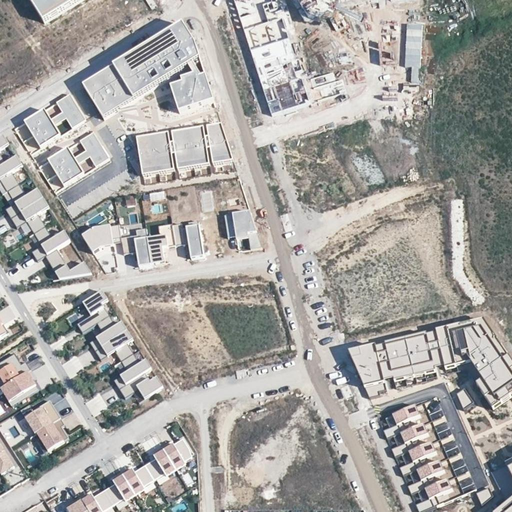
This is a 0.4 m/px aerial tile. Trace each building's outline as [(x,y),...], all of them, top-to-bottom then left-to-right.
[(29,0),(45,25),(85,0),(29,0)] [(233,0),(272,117),(310,105),(302,80),(298,82),(296,75),(302,73),(299,63),(296,64),(282,21),(278,22),(276,16),(283,13),(280,2),(284,0),(296,0),(310,21),(333,7),(332,4),(348,0),(233,0)] [(179,116),(215,106),(196,49),(183,28),(84,89),(105,122),(190,70),(195,79),(182,83),(183,87),(172,90),(179,116)] [(71,98),(58,105),(74,131),(87,124),(71,98)] [(26,125),(42,151),(62,139),(46,113),(26,125)] [(233,162),(222,127),(189,133),(134,142),(140,178),(233,162)] [(0,166),(7,163),(0,152),(0,149),(10,144),(4,134),(0,137),(0,166)] [(110,162),(94,136),(82,144),(97,170),(110,162)] [(85,177),(69,151),(49,164),(65,190),(85,177)] [(7,163),(0,166),(0,176),(1,178),(9,191),(20,183),(13,172),(24,165),(18,156),(7,163)] [(28,195),(20,183),(9,191),(16,203),(18,205),(13,208),(12,205),(7,209),(12,218),(45,198),(39,189),(28,195)] [(45,198),(12,218),(18,227),(23,224),(22,221),(26,218),(28,221),(35,233),(47,226),(39,214),(50,207),(45,198)] [(251,249),(262,248),(250,212),(224,216),(228,238),(237,236),(236,235),(248,233),(251,249)] [(0,233),(0,234),(12,227),(6,216),(0,219),(0,233)] [(181,223),(172,225),(175,246),(184,244),(183,238),(187,237),(188,243),(190,258),(203,256),(198,220),(188,222),(188,227),(182,228),(181,223)] [(172,225),(172,224),(158,226),(160,237),(147,239),(151,265),(165,263),(162,248),(175,246),(172,225)] [(120,238),(118,225),(94,229),(82,236),(93,253),(101,248),(100,245),(121,242),(120,238)] [(54,238),(47,226),(35,233),(43,245),(44,247),(39,250),(38,248),(33,251),(38,260),(46,255),(58,248),(71,240),(65,231),(54,238)] [(136,236),(120,238),(121,242),(123,254),(132,253),(131,247),(135,246),(136,252),(139,267),(151,265),(147,239),(146,229),(135,230),(136,236)] [(58,248),(46,255),(61,279),(93,274),(86,262),(72,271),(58,248)] [(98,323),(110,315),(103,303),(109,299),(103,290),(84,302),(91,314),(93,317),(87,320),(86,318),(77,323),(83,332),(98,323)] [(90,342),(96,350),(128,330),(123,321),(117,325),(110,315),(98,323),(104,333),(106,335),(99,340),(98,337),(90,342)] [(3,324),(0,318),(0,338),(9,333),(6,328),(5,329),(2,324),(3,324)] [(381,346),(349,354),(369,400),(381,397),(378,386),(393,383),(471,364),(483,382),(477,386),(483,397),(490,392),(495,400),(511,388),(511,374),(497,352),(502,348),(484,321),(431,334),(381,346)] [(122,360),(134,352),(128,342),(134,338),(128,330),(96,350),(102,359),(109,354),(107,352),(114,348),(115,350),(122,360)] [(144,373),(152,368),(147,359),(141,363),(134,352),(122,360),(128,371),(130,373),(123,377),(122,375),(115,379),(120,388),(144,373)] [(0,378),(0,386),(2,389),(32,370),(27,362),(19,366),(17,364),(20,362),(15,354),(0,363),(0,375),(2,378),(0,378)] [(32,370),(2,389),(12,406),(39,389),(34,381),(37,379),(32,370)] [(139,388),(146,398),(164,386),(158,376),(150,381),(144,373),(120,388),(126,397),(134,392),(132,389),(138,386),(139,388)] [(25,416),(36,434),(38,433),(62,418),(51,400),(25,416)] [(397,426),(383,432),(387,440),(400,435),(405,433),(401,425),(420,417),(417,410),(415,411),(413,407),(392,416),(397,426)] [(62,418),(38,433),(42,439),(38,442),(45,453),(70,438),(66,432),(64,433),(61,428),(63,427),(66,425),(62,418)] [(405,445),(391,450),(395,459),(408,453),(413,451),(409,443),(428,435),(425,428),(423,429),(421,425),(405,433),(400,435),(405,445)] [(168,446),(162,449),(175,470),(190,461),(191,453),(185,443),(172,451),(168,446)] [(413,463),(399,468),(403,477),(416,471),(421,469),(417,461),(436,453),(433,446),(431,447),(429,444),(413,451),(408,453),(410,457),(413,463)] [(0,472),(2,477),(15,469),(1,446),(0,446),(0,472)] [(175,470),(162,449),(157,453),(160,459),(146,468),(155,483),(175,470)] [(511,511),(511,461),(506,465),(511,477),(511,501),(498,511),(511,511)] [(421,481),(407,487),(411,495),(424,489),(429,487),(425,479),(444,471),(441,464),(439,465),(437,462),(421,469),(416,471),(421,481)] [(127,471),(122,475),(135,495),(155,483),(146,468),(131,477),(127,471)] [(135,495),(122,475),(116,478),(120,484),(105,493),(114,508),(135,495)] [(429,499),(415,505),(418,511),(420,511),(437,505),(433,497),(452,489),(449,483),(447,484),(445,480),(429,487),(424,489),(429,499)] [(87,496),(81,500),(88,511),(107,511),(114,508),(105,493),(90,502),(87,496)] [(88,511),(81,500),(66,509),(67,511),(88,511)]
